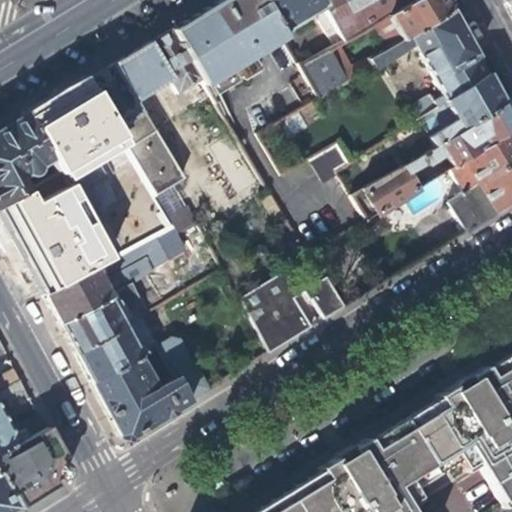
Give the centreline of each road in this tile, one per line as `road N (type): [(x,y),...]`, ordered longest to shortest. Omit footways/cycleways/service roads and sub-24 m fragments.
road 1 (residential): [(511,229),(109,491)]
road 2 (residential): [(0,287),(109,491)]
